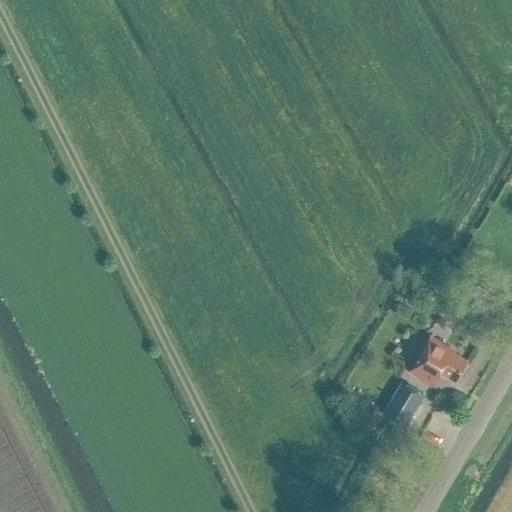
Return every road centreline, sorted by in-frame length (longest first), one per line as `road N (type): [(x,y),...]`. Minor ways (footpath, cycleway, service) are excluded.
road 1 (track): [(244,511),(0,19)]
road 2 (unclassified): [(421,511),(511,354)]
